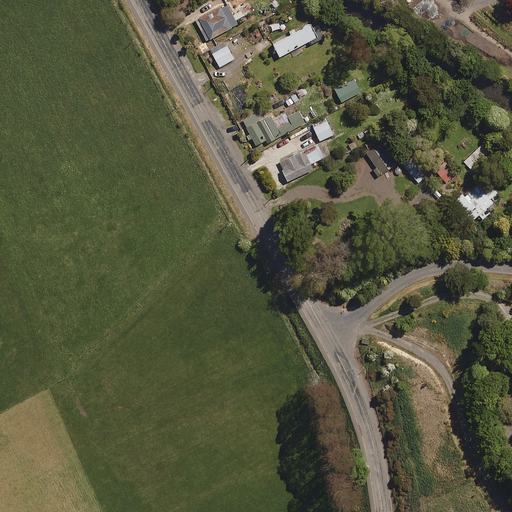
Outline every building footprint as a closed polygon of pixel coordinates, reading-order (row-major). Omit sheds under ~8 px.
[(239,24),(237,21),(247,15),(241,4),(231,9),(229,6),(223,10),(222,7),(197,20),(208,41),(239,24)] [(325,34),(319,23),(313,26),(312,24),(274,44),(281,57),(325,34)] [(236,58),(228,45),(213,53),(221,67),(236,58)] [(362,92),(356,79),(336,89),(343,102),(362,92)] [(300,100),(297,93),(291,96),(292,97),(286,100),(289,106),(300,100)] [(307,123),(301,112),(289,118),(286,113),(275,119),(273,116),(260,122),(256,114),(244,120),(257,145),(266,140),(268,143),(307,123)] [(335,134),(327,119),(314,126),(321,141),(335,134)] [(331,154),(325,141),(281,163),(290,182),(315,170),(312,163),(331,154)] [(397,165),(383,143),(368,153),(378,168),(374,170),(379,177),(397,165)] [(494,153),(484,143),(465,161),(474,171),(494,153)] [(428,176),(407,152),(399,159),(419,183),(428,176)] [(457,174),(447,161),(437,169),(447,182),(457,174)] [(455,201),(471,220),(473,223),(482,216),(485,219),(493,213),(489,209),(502,198),(499,194),(487,179),(467,196),(465,193),(455,201)] [(436,189),(432,193),(441,201),(444,197),(436,189)]
